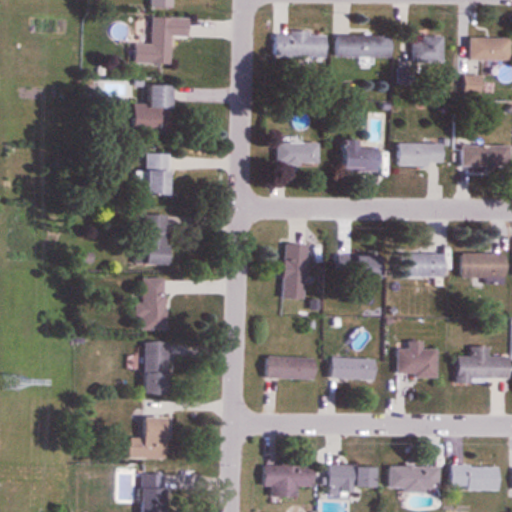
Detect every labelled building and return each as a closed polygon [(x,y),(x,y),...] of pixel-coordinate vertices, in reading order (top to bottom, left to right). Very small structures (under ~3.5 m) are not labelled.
[(128,63),(165,64),(166,37),(181,38),(181,17),(145,16),(145,44),(128,44),(128,63)] [(269,33),(269,57),(321,57),(321,33),(269,33)] [(385,35),(331,35),(331,57),(385,57),(385,35)] [(404,36),(403,64),(433,65),(434,37),(404,36)] [(504,37),(463,38),(463,60),(504,59),(504,37)] [(475,75),(458,75),(458,94),(474,94),(475,75)] [(164,85),(141,84),(141,104),(126,104),(126,131),(164,132),(164,85)] [(349,148),(349,139),(334,139),(334,170),(371,170),(371,148),(349,148)] [(271,142),(271,164),(313,164),(313,142),(271,142)] [(437,142),(392,142),(392,166),(437,166),(437,142)] [(456,145),(456,168),(505,168),(505,145),(456,145)] [(139,195),(164,195),(164,153),(139,153),(139,195)] [(161,265),(162,215),(139,215),(139,229),(132,229),(132,265),(161,265)] [(302,245),(278,244),(275,299),(299,300),(302,245)] [(393,277),(439,277),(439,253),(393,253),(393,277)] [(499,277),(499,253),(455,253),(455,277),(499,277)] [(341,254),(341,280),(372,280),(372,254),(341,254)] [(135,318),(136,331),(161,331),(160,278),(135,278),(136,302),(129,303),(129,318),(135,318)] [(417,349),(417,341),(403,341),(403,349),(392,349),(392,377),(431,377),(432,350),(417,349)] [(138,342),(137,396),(162,396),(162,342),(138,342)] [(451,357),(451,383),(467,383),(467,378),(504,378),(504,357),(483,356),(483,346),(466,346),(465,357),(451,357)] [(259,379),(308,380),(308,358),(260,357),(259,379)] [(324,380),(368,380),(368,358),(324,358),(324,380)] [(159,418),(135,418),(135,442),(121,442),(121,459),(159,459),(159,418)] [(323,494),(346,495),(346,487),(369,488),(369,466),(324,465),(323,494)] [(445,465),(445,490),(493,490),(493,465),(445,465)] [(433,491),(433,466),(384,466),(384,491),(433,491)] [(258,487),(266,487),(266,497),(292,497),(292,486),(307,486),(307,467),(258,467),(258,487)] [(134,474),(134,511),(158,511),(159,474),(134,474)]
